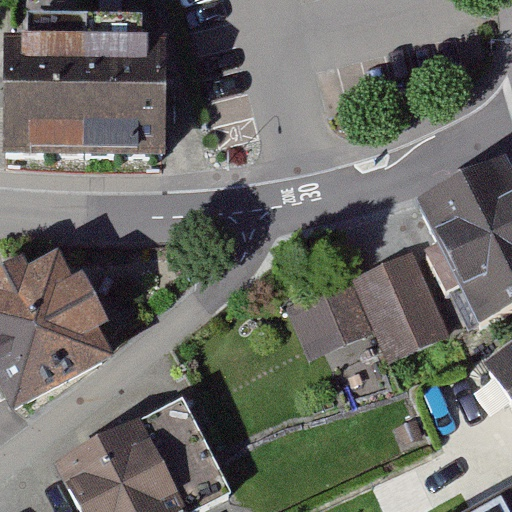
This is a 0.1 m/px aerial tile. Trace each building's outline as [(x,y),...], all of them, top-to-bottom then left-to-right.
[(5,167),(86,167),(87,52),(6,51),(5,167)] [(168,52),(87,52),(86,167),(167,168),(168,52)] [(511,179),(507,169),(417,214),(479,338),(511,321),(511,179)] [(413,259),(287,315),(311,367),(374,339),(389,371),(451,343),(413,259)] [(0,398),(14,426),(116,371),(101,343),(110,338),(84,289),(75,294),(59,265),(30,281),(25,270),(0,282),(0,398)] [(511,354),(483,375),(511,415),(511,354)] [(184,409),(54,475),(73,511),(214,511),(232,503),(184,409)] [(511,511),(511,502),(494,511),(511,511)]
